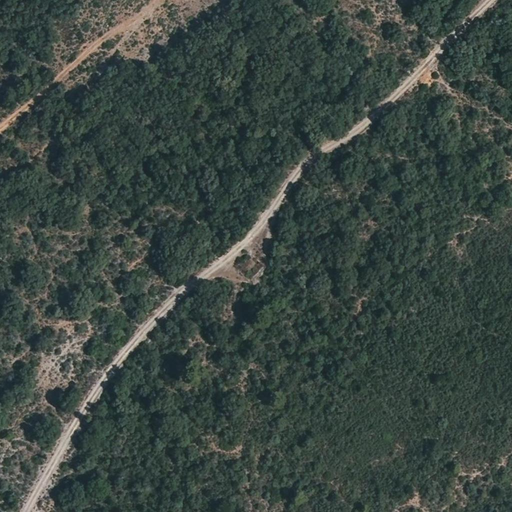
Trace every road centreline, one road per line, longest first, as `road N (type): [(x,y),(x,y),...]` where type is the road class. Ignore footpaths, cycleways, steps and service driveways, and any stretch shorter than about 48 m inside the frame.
road 1 (track): [(490,0),(307,170),(238,255),(169,308),(24,511)]
road 2 (track): [(156,0),(0,126)]
